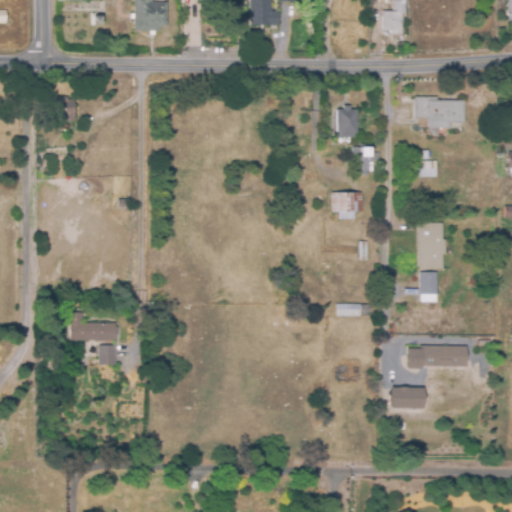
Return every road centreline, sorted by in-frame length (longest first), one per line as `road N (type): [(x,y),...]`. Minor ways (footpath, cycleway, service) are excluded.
road 1 (residential): [(511,57),(0,57)]
road 2 (residential): [(511,473),(92,466)]
